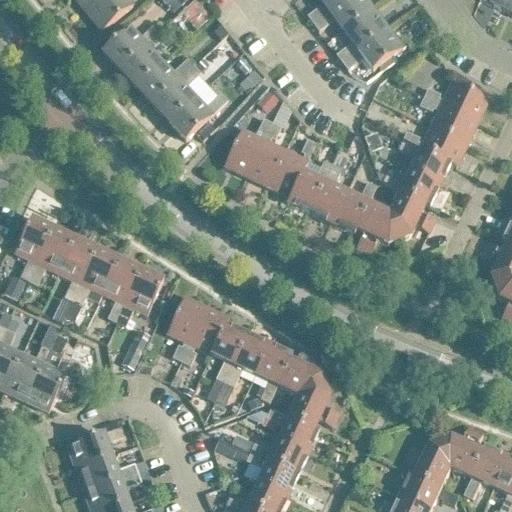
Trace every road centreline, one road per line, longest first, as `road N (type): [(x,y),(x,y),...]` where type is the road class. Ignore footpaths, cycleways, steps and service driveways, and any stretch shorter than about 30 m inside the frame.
road 1 (tertiary): [(511,393),(320,316),(125,184),(67,120)]
road 2 (residential): [(0,454),(123,410),(150,417),(164,429),(197,511)]
road 3 (residential): [(336,112),(257,16)]
